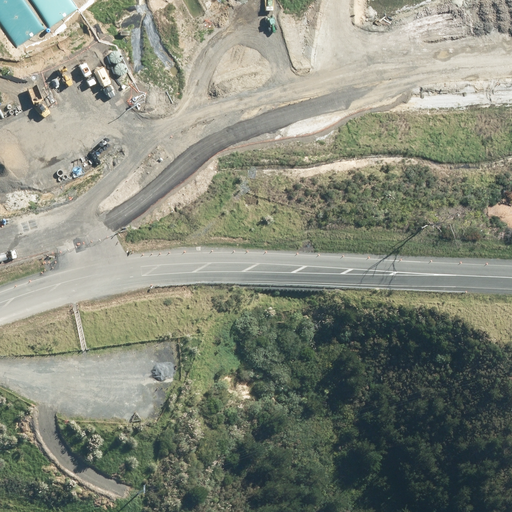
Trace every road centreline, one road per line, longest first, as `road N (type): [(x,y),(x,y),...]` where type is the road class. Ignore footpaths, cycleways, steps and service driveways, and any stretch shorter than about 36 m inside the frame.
road 1 (unclassified): [(0,301),(119,266),(237,254),(511,273)]
road 2 (trunk): [(439,105),(0,340)]
road 3 (trunk): [(0,310),(302,150)]
road 4 (track): [(119,266),(107,175),(139,152),(173,91),(270,0)]
road 5 (trunk): [(302,150),(420,71),(511,22)]
road 6 (trunk): [(302,150),(511,41)]
